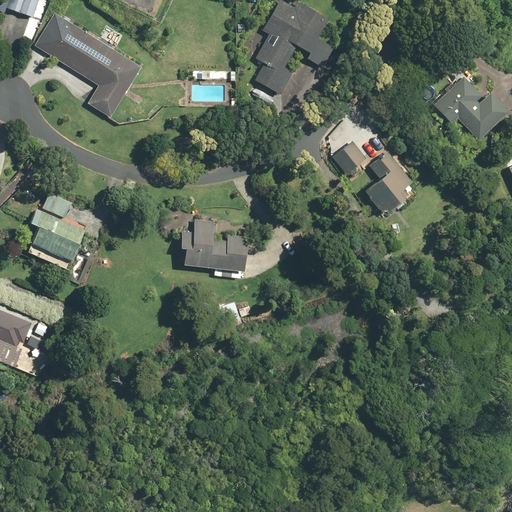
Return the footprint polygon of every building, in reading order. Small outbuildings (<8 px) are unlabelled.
[(38,0),(0,0),(0,10),(5,12),(6,7),(33,16),(38,0)] [(281,0),(278,0),(263,30),(269,34),(256,58),(264,62),(255,80),(280,94),(293,70),(285,66),(297,45),(310,52),(307,58),(322,66),(333,46),(318,37),(329,17),(298,1),(294,7),(281,0)] [(60,16),(55,13),(34,45),(98,85),(88,102),(111,116),(144,64),(62,13),(60,16)] [(186,69),(185,77),(230,78),(230,81),(236,82),(237,71),(186,69)] [(463,76),(434,105),(452,123),(457,118),(479,140),(509,111),(490,92),(480,103),(477,100),(482,95),(463,76)] [(352,141),(343,148),(358,166),(367,159),(352,141)] [(413,181),(387,150),(369,164),(379,178),(364,191),(385,215),(395,206),(397,209),(406,202),(404,199),(406,198),(405,197),(409,194),(404,188),(413,181)] [(40,226),(33,242),(73,260),(88,227),(66,218),(73,202),(49,192),(42,209),(36,206),(30,222),(40,226)] [(186,247),(184,264),(245,270),(248,236),(228,234),(227,240),(213,239),(213,221),(195,219),(194,231),(182,230),(182,247),(186,247)] [(0,309),(0,338),(19,347),(21,342),(24,343),(33,323),(0,309)] [(48,325),(38,321),(34,333),(43,336),(48,325)] [(40,340),(30,336),(26,346),(36,350),(40,340)]
